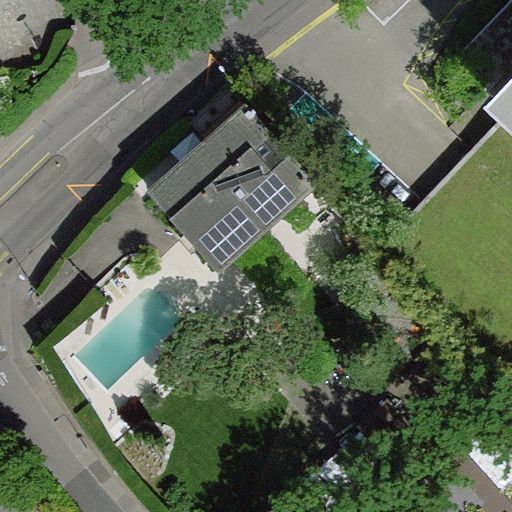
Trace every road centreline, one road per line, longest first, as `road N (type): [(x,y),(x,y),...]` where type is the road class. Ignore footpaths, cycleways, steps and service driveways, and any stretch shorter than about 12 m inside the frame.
road 1 (tertiary): [(0,223),(163,69)]
road 2 (residential): [(108,511),(0,392)]
